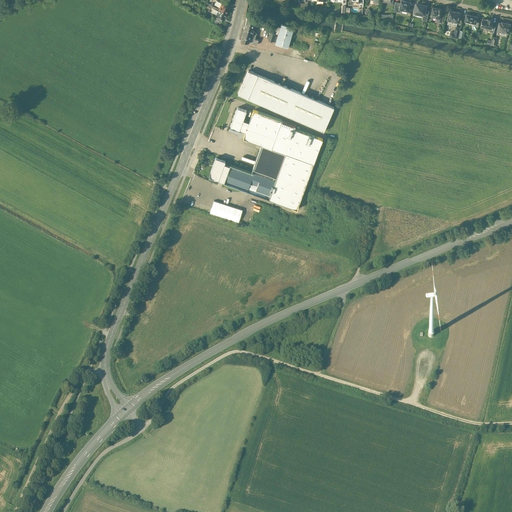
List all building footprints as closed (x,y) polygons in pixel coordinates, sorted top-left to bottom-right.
[(401,12),(401,9),(408,11),(410,2),(409,1),(409,0),(407,0),(406,0),(406,1),(403,0),(401,0),(400,3),(395,2),(394,7),(394,11),(401,12)] [(414,12),(415,12),(414,15),(423,16),(422,20),(427,20),(429,11),(425,10),(426,5),(421,4),(421,3),(417,2),(417,3),(416,3),(416,4),(415,4),(413,11),(414,11),(414,12)] [(230,6),(222,3),(220,6),(219,8),(227,12),(230,6)] [(431,14),(432,14),(431,17),(436,18),(436,22),(442,23),(443,15),(440,15),(442,8),(438,8),(433,7),(431,14)] [(227,12),(219,8),(218,10),(213,8),(212,11),(219,15),(218,17),(221,19),(222,16),(225,17),(227,12)] [(458,22),(460,12),(449,10),(447,20),(448,20),(448,24),(456,26),(457,22),(458,22)] [(479,21),(476,20),(477,16),(470,15),(470,14),(467,13),(467,14),(466,14),(465,21),(475,23),(475,26),(478,26),(479,21)] [(221,19),(218,17),(216,16),(213,21),(220,25),(222,19),(221,19)] [(481,22),(481,23),(481,26),(490,28),(489,32),(494,33),(495,26),(492,25),(493,21),(492,21),(492,19),(487,18),(487,20),(482,18),(482,22),(481,22)] [(499,22),(497,30),(503,31),(502,35),(507,36),(507,32),(508,33),(508,31),(509,32),(509,29),(510,23),(509,23),(509,22),(506,21),(506,22),(502,21),(501,23),(499,22)] [(245,22),(241,39),(249,41),(252,30),(254,24),(245,22)] [(294,27),(281,23),(278,34),(276,41),(275,43),(288,47),(294,27)] [(252,30),(249,41),(257,44),(259,39),(255,38),(257,31),(252,30)] [(278,34),(270,31),(268,39),(276,41),(278,34)] [(334,107),(248,70),(238,94),(324,130),(334,107)] [(281,119),(253,109),(249,121),(243,119),(246,110),(237,107),(230,126),(239,130),(240,129),(241,130),(241,132),(243,132),(243,130),(245,131),(243,137),(261,144),(251,172),(230,164),(230,165),(224,163),(225,160),(216,157),(211,171),(209,176),(216,179),(219,179),(224,181),(224,182),(247,191),(297,209),(323,138),(294,128),(295,125),(281,120),(281,119)]
